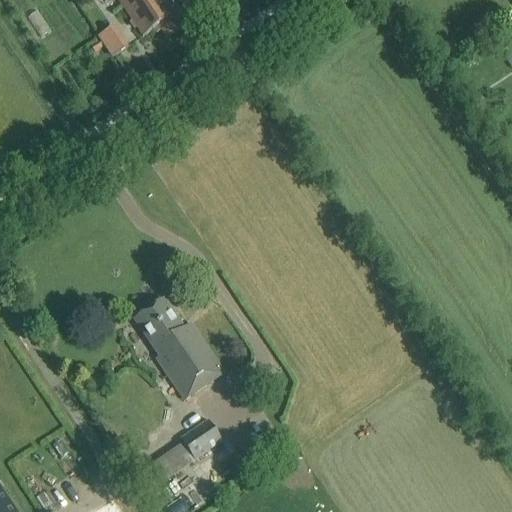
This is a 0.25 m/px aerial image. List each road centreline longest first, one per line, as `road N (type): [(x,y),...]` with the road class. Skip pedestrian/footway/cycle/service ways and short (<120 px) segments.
road 1 (tertiary): [(0,222),(322,0)]
road 2 (track): [(511,190),(387,0)]
